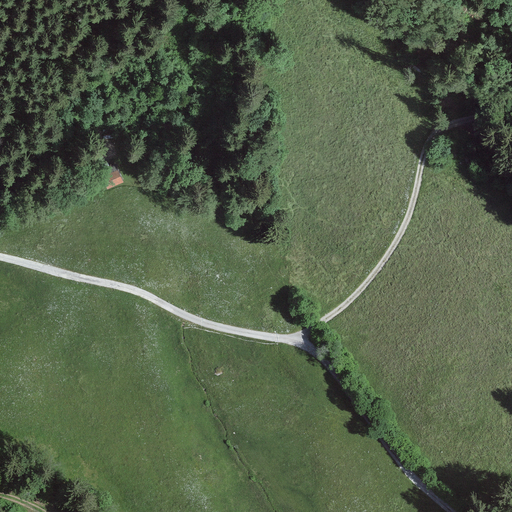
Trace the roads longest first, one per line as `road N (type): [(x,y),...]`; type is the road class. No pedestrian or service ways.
road 1 (track): [(296,342),(358,294),(385,256),(406,223),(432,135),(511,108)]
road 2 (track): [(0,257),(296,342)]
road 3 (track): [(296,342),(320,357),(404,473),(449,511)]
